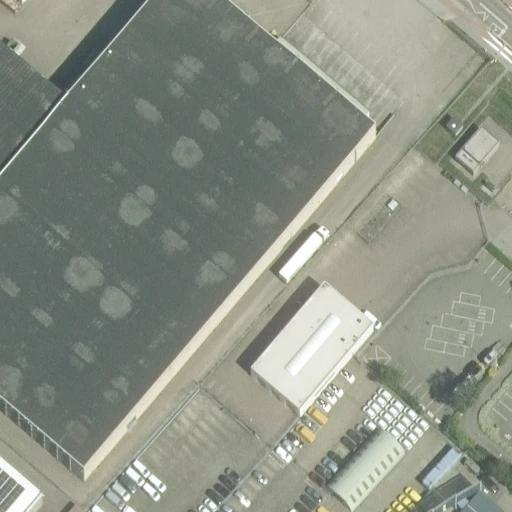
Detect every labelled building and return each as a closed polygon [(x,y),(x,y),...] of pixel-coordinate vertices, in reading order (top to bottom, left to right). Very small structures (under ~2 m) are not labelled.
[(160,0),(57,121),(0,72),(0,410),(84,482),(375,140),(210,0),(160,0)] [(462,129),(456,124),(454,122),(446,130),(455,138),(462,129)] [(455,162),(473,177),(499,147),(481,131),(455,162)] [(485,188),(494,196),(501,189),(492,181),(485,188)] [(325,291),(252,377),(300,417),(373,332),(325,291)] [(378,431),(325,489),(349,511),(351,511),(404,455),(378,431)] [(0,511),(35,511),(42,505),(0,469),(0,511)]
